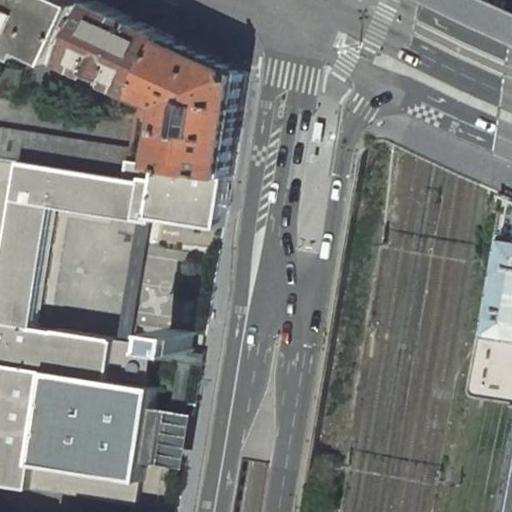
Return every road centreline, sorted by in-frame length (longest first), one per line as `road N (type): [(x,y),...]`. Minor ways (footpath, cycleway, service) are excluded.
road 1 (primary): [(295,435),(287,377),(298,298),(287,242),(316,50)]
road 2 (primary): [(295,435),(353,127),(365,104),(394,86)]
road 3 (primary): [(213,511),(298,186)]
road 4 (primary): [(248,511),(298,186)]
road 5 (primary): [(511,89),(339,9)]
road 6 (primary): [(298,186),(328,0)]
road 7 (tertiary): [(394,86),(511,139)]
